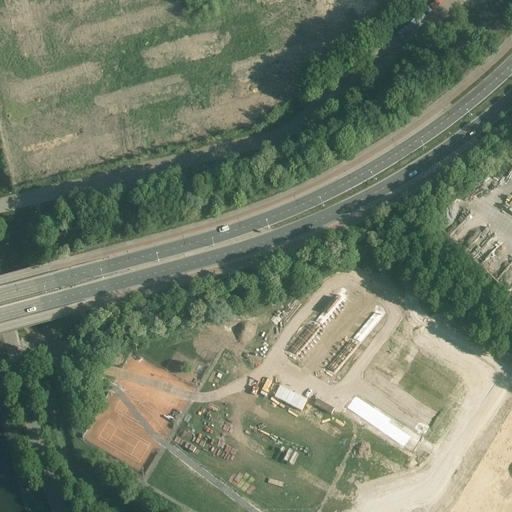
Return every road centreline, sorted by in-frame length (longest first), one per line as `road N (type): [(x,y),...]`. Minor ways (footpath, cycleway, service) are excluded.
road 1 (secondary): [(511,64),(429,132),(295,207),(0,296)]
road 2 (secondary): [(0,315),(314,222),(410,173),(511,98)]
road 3 (unknown): [(0,207),(284,133),(453,0)]
road 4 (tertiary): [(56,511),(0,300)]
